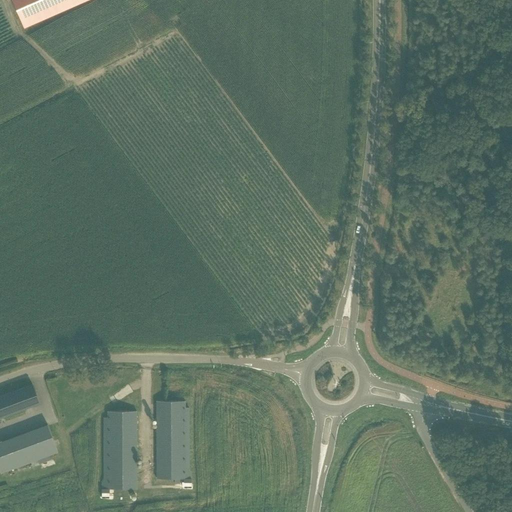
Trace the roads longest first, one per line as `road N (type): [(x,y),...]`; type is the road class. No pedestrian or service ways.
road 1 (unclassified): [(307,372),(212,360),(98,362),(24,371),(0,383)]
road 2 (secondary): [(350,288),(376,152),(382,0)]
road 3 (unclassified): [(470,511),(423,432),(425,405)]
